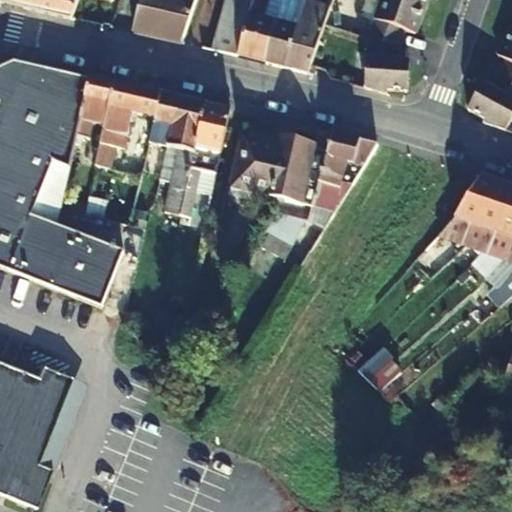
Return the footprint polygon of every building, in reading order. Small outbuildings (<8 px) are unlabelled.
[(1,0),(1,1),(0,3),(73,20),(73,17),(79,0),(1,0)] [(141,0),(134,31),(134,34),(183,45),(184,42),(197,0),(141,0)] [(228,0),(210,51),(237,58),(238,55),(256,4),(244,0),(228,0)] [(256,0),(256,4),(238,55),(237,58),(265,64),(266,62),(282,16),(287,0),(256,0)] [(288,67),(301,30),(310,0),(293,0),(288,18),(282,16),(266,62),(265,64),(287,70),(288,67)] [(370,40),(402,44),(407,30),(417,34),(426,8),(403,0),(383,0),(370,38),(370,40)] [(326,24),(331,11),(318,7),(309,32),(301,30),(288,67),(287,70),(307,75),(318,42),(320,42),(326,24)] [(511,30),(499,55),(507,60),(499,73),(511,80),(511,30)] [(366,91),(388,97),(388,92),(408,93),(412,62),(401,60),(402,44),(370,40),(366,91)] [(0,267),(101,307),(124,253),(32,216),(53,163),(70,170),(77,138),(89,79),(12,61),(0,66),(0,267)] [(511,119),(511,80),(499,73),(491,88),(483,84),(469,110),(486,121),(484,124),(505,131),(511,119)] [(93,128),(104,130),(114,85),(89,79),(77,138),(90,141),(93,128)] [(99,152),(96,166),(111,170),(112,163),(115,148),(125,150),(133,116),(154,122),(160,95),(114,85),(104,130),(99,152)] [(179,100),(160,95),(154,122),(149,144),(167,149),(179,100)] [(179,100),(167,149),(179,152),(173,181),(172,181),(167,214),(180,217),(181,216),(206,106),(179,100)] [(206,106),(181,216),(191,218),(201,173),(216,176),(231,112),(206,106)] [(99,152),(104,130),(93,128),(90,141),(88,149),(99,152)] [(312,209),(311,212),(320,214),(321,210),(324,210),(326,202),(331,204),(335,189),(341,191),(342,185),(348,164),(354,166),(360,142),(333,136),(330,148),(312,209)] [(312,209),(330,148),(289,140),(287,147),(245,138),(233,196),(255,201),(257,197),(312,209)] [(365,168),(378,146),(360,142),(354,166),(365,168)] [(179,152),(167,149),(160,178),(172,181),(173,181),(179,152)] [(455,220),(441,237),(465,245),(499,184),(480,177),(455,220)] [(465,245),(483,252),(511,197),(511,188),(499,184),(465,245)] [(511,197),(483,252),(502,259),(511,240),(511,197)] [(293,245),(308,222),(280,214),(271,225),(265,229),(270,231),(293,245)] [(511,240),(502,259),(511,263),(511,240)] [(0,497),(35,511),(50,471),(37,466),(71,377),(42,367),(38,377),(0,362),(0,497)] [(37,466),(50,471),(84,382),(71,377),(37,466)]
